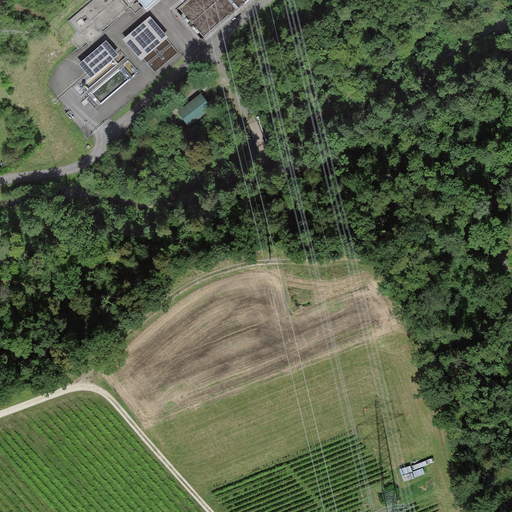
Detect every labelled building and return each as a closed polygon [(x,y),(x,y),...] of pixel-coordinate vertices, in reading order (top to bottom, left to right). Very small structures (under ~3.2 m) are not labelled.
[(101,31),(128,9),(120,0),(91,0),(68,20),(78,32),(70,38),(79,49),(86,43),(88,46),(102,34),(101,31)] [(136,0),(146,11),(158,0),(136,0)] [(170,38),(151,16),(123,40),(141,61),(143,59),(155,72),(179,52),(168,39),(170,38)] [(117,55),(107,42),(80,65),(92,79),(82,87),(98,107),(140,72),(122,51),(117,55)] [(203,94),(178,114),(189,128),(214,109),(203,94)]
